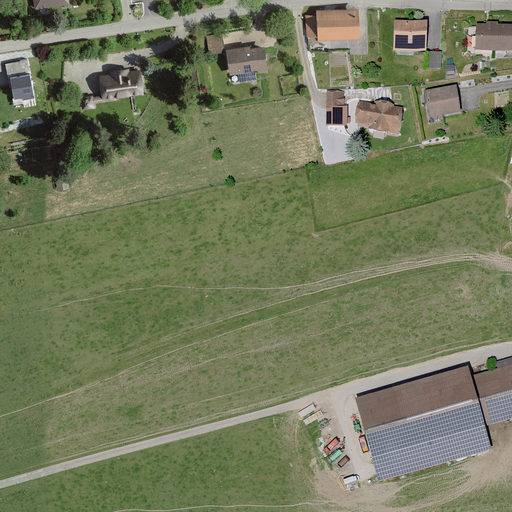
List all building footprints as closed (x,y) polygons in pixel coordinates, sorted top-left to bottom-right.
[(72,5),(71,0),(35,0),(36,10),(72,5)] [(366,40),(364,9),(319,11),(319,16),(307,17),(309,40),(321,39),(321,42),(366,40)] [(428,54),(429,26),(395,24),(394,52),(428,54)] [(511,29),(478,28),(477,52),(511,53),(511,29)] [(224,54),(222,37),(208,39),(210,55),(224,54)] [(255,51),(254,48),(230,51),(234,77),(272,71),(269,49),(255,51)] [(429,65),(442,65),(443,50),(429,49),(429,65)] [(27,57),(5,62),(13,102),(36,97),(27,57)] [(143,94),(140,72),(102,77),(104,99),(143,94)] [(463,115),(459,89),(428,93),(431,119),(463,115)] [(344,111),(343,94),(327,95),(328,112),(344,111)] [(403,138),(407,111),(360,104),(357,127),(373,129),(373,133),(403,138)] [(71,189),(69,178),(57,180),(59,191),(71,189)] [(475,378),(472,370),(357,402),(381,485),(494,452),(487,429),(511,421),(511,359),(496,364),(498,371),(475,378)]
